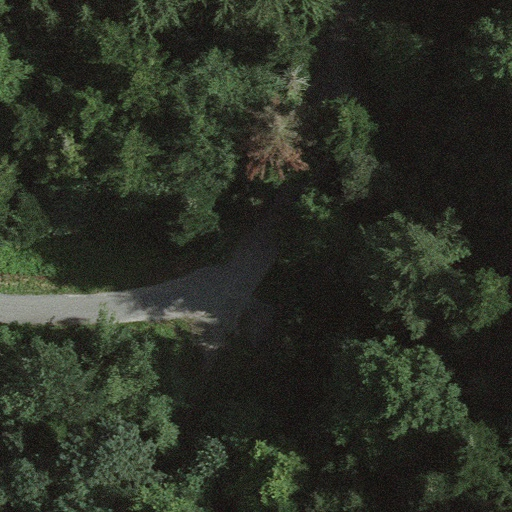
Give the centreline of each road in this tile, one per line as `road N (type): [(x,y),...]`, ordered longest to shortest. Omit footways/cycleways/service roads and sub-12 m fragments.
road 1 (track): [(0,299),(159,296),(234,276),(291,203),(321,144),(338,88),(345,0)]
road 2 (track): [(139,511),(210,372),(234,276)]
